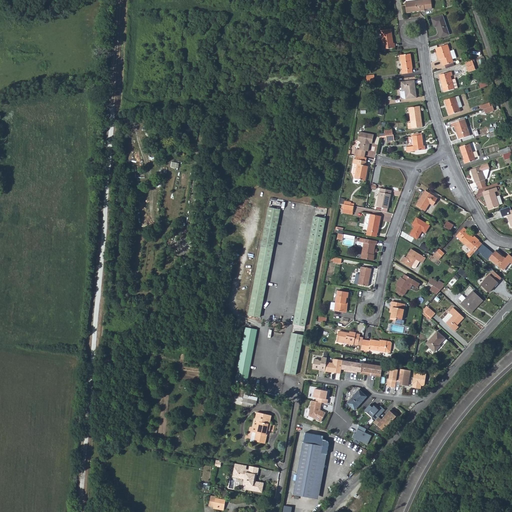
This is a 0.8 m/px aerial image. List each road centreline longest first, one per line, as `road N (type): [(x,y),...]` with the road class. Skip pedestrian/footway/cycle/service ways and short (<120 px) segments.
road 1 (track): [(81,511),(120,0)]
road 2 (tertiary): [(330,511),(423,405)]
road 3 (unclassified): [(276,511),(302,376)]
road 4 (residential): [(416,173),(376,303)]
road 5 (tertiary): [(423,405),(511,304)]
road 6 (unclassified): [(511,118),(471,0)]
road 7 (residential): [(423,405),(346,382),(340,422)]
